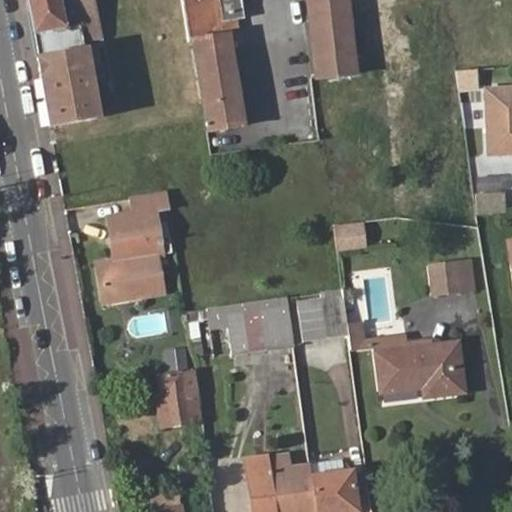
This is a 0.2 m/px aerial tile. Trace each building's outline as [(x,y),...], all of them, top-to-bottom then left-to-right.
[(79,27),(99,24),(97,13),(94,0),(26,0),(33,35),(79,27)] [(209,124),(211,131),(247,125),(248,125),(233,39),(241,38),(239,34),(237,20),(222,23),(217,0),(181,0),(189,43),(193,42),(206,106),(209,124)] [(217,0),(222,23),(237,20),(241,19),(248,19),(244,0),(217,0)] [(302,0),(311,79),(356,74),(348,0),(302,0)] [(63,46),(82,43),(79,27),(33,35),(36,50),(63,46)] [(78,124),(95,122),(82,43),(63,46),(36,50),(50,129),(59,128),(78,124)] [(479,67),(458,68),(458,89),(479,89),(479,67)] [(511,87),(486,89),(489,153),(511,152),(511,87)] [(473,191),(476,213),(501,213),(501,190),(473,191)] [(155,209),(168,207),(167,196),(132,201),(134,215),(107,219),(111,239),(120,237),(124,262),(163,255),(172,254),(170,241),(169,236),(159,237),(155,209)] [(367,220),(335,223),(337,252),(370,249),(367,220)] [(115,264),(124,262),(120,237),(111,239),(115,264)] [(170,295),(163,255),(124,262),(115,264),(96,267),(103,307),(170,295)] [(472,259),(432,263),(435,295),(475,291),(472,259)] [(350,344),(344,298),(323,300),(324,306),(329,347),(350,344)] [(289,305),(231,313),(232,321),(244,319),(262,317),(290,314),(289,305)] [(329,347),(324,306),(298,309),(304,350),(329,347)] [(232,321),(231,313),(223,314),(225,322),(232,321)] [(239,363),(295,355),(290,315),(290,314),(262,317),(244,319),(232,321),(239,363)] [(365,320),(352,322),(355,348),(377,345),(384,389),(427,383),(428,395),(468,390),(461,341),(434,345),(433,338),(409,341),(408,332),(367,337),(365,320)] [(232,321),(225,322),(225,323),(231,365),(239,363),(232,321)] [(172,424),(202,420),(194,368),(158,374),(161,391),(166,391),(172,424)] [(318,511),(314,480),(312,467),(291,470),(289,457),(253,461),(259,511),(318,511)] [(256,511),(259,511),(253,461),(249,462),(256,511)] [(346,464),(312,467),(314,480),(348,477),(346,464)] [(314,480),(318,511),(360,511),(356,476),(348,477),(314,480)] [(146,492),(148,511),(161,511),(185,509),(185,511),(209,511),(205,484),(146,492)]
